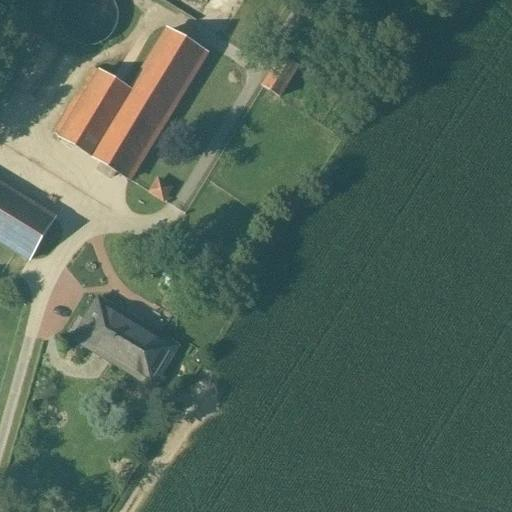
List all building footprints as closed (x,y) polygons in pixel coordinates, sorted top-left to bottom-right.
[(185,0),(199,9),(204,0),(185,0)] [(265,15),(234,0),(229,0),(218,21),(253,39),(265,15)] [(327,0),(302,0),(292,18),(310,29),(327,0)] [(130,91),(90,157),(127,180),(205,53),(167,31),(130,91)] [(280,57),(261,87),(279,98),(297,68),(280,57)] [(93,68),(53,134),(59,138),(99,72),(93,68)] [(99,72),(59,138),(90,157),(130,91),(99,72)] [(159,176),(150,191),(167,201),(176,186),(159,176)] [(54,219),(0,185),(0,242),(29,260),(54,219)] [(174,348),(98,302),(75,340),(151,386),(174,348)]
